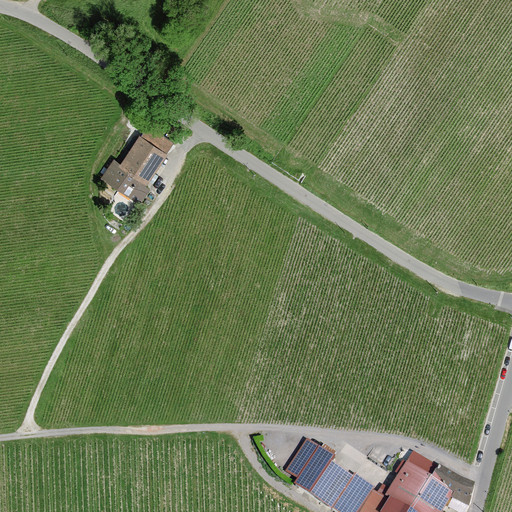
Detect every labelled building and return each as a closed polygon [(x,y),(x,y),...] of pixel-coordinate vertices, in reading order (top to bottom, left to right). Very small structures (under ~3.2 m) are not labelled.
[(95,33),(89,40),(107,53),(112,45),(95,33)] [(115,159),(103,176),(141,201),(149,189),(144,185),(173,141),(150,126),(142,137),(140,136),(122,164),(115,159)] [(319,446),(307,439),(285,471),(297,479),(319,446)] [(319,446),(297,479),(294,482),(293,484),(311,496),(332,463),(336,458),(319,446)] [(413,454),(408,463),(433,478),(435,474),(439,466),(415,451),(413,454)] [(391,488),(385,498),(389,500),(409,511),(443,511),(446,506),(452,497),(453,493),(451,492),(435,474),(433,478),(408,463),(403,461),(396,474),(399,475),(391,488)] [(332,463),(311,496),(332,510),(354,476),(332,463)] [(463,479),(439,466),(435,474),(451,492),(453,493),(452,497),(469,506),(474,485),(463,479)] [(354,476),(332,510),(336,511),(359,511),(373,490),(375,487),(355,474),(354,476)] [(383,483),(377,493),(385,498),(391,488),(383,483)] [(377,493),(373,490),(359,511),(382,511),(389,500),(385,498),(377,493)] [(457,511),(466,511),(469,506),(452,497),(446,506),(457,511)] [(409,511),(389,500),(382,511),(409,511)]
